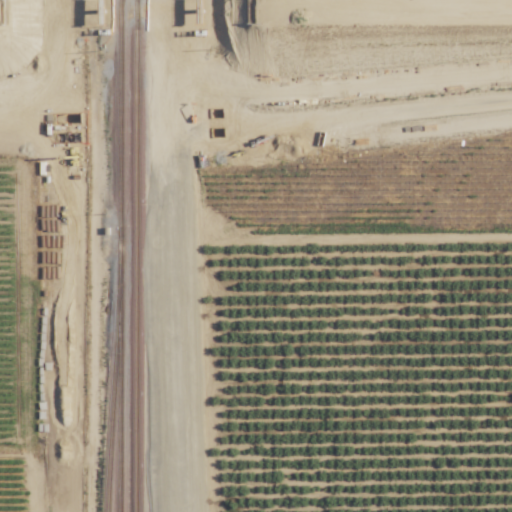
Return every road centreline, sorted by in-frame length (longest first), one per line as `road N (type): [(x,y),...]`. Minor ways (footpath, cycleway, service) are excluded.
road 1 (residential): [(261,0),(511,2)]
road 2 (residential): [(15,0),(261,0)]
